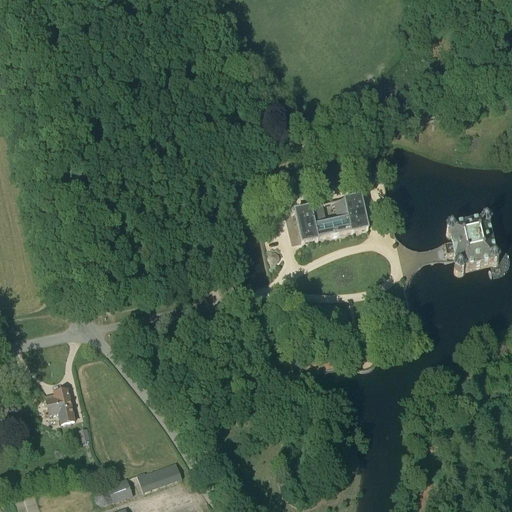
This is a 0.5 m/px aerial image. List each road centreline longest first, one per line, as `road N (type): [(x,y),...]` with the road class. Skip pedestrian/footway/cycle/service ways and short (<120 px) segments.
road 1 (unclassified): [(91,331),(76,299),(40,144),(0,37)]
road 2 (track): [(511,101),(265,156)]
road 3 (unclassified): [(91,331),(161,418),(219,511)]
road 4 (track): [(57,204),(214,168)]
